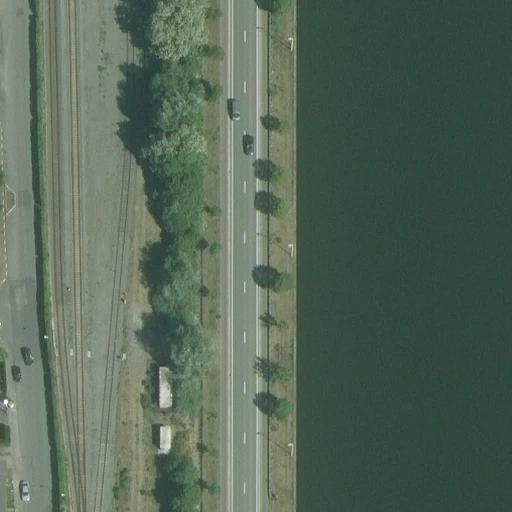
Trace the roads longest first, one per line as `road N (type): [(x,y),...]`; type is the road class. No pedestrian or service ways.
road 1 (secondary): [(243,511),(244,0)]
road 2 (tertiary): [(27,334),(17,47)]
road 3 (tertiary): [(38,511),(27,334)]
